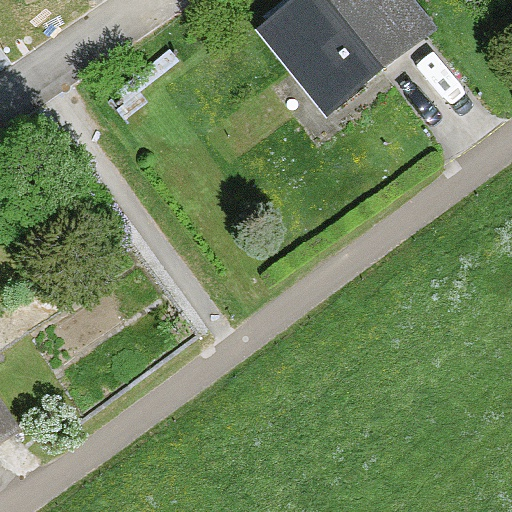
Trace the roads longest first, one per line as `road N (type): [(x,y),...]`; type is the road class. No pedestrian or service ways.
road 1 (residential): [(511,153),(24,511)]
road 2 (residential): [(0,94),(146,0)]
